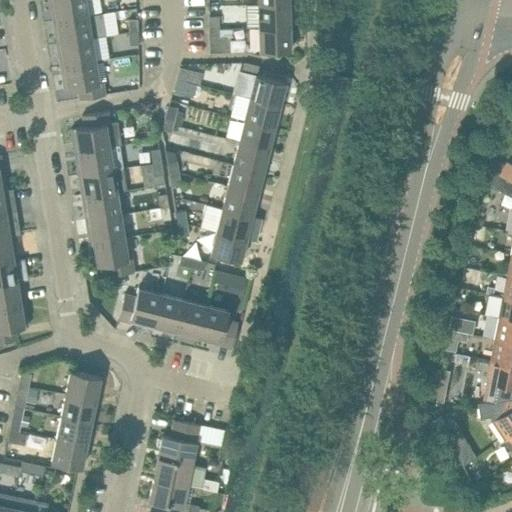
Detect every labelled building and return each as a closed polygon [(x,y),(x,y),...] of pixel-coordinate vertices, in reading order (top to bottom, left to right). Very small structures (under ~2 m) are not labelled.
[(87,15),(85,0),(49,0),(53,21),(87,15)] [(289,27),(289,4),(257,5),(258,28),(289,27)] [(101,13),(87,15),(53,21),(57,43),(91,38),(91,35),(105,33),(101,13)] [(209,16),(209,29),(218,29),(218,15),(209,16)] [(128,19),(128,32),(137,32),(137,18),(128,19)] [(290,50),(289,27),(258,28),(259,52),(270,51),(290,50)] [(219,37),(218,29),(209,29),(210,52),(231,51),(230,37),(219,37)] [(138,44),(137,32),(128,32),(129,44),(138,44)] [(95,60),(91,38),(57,43),(60,66),(95,60)] [(99,83),(95,60),(60,66),(64,89),(77,87),(79,99),(99,95),(105,95),(102,82),(99,83)] [(188,69),(179,66),(175,79),(184,81),(188,69)] [(285,81),(266,77),(242,71),(236,94),(249,98),(279,105),(285,81)] [(181,93),(184,81),(175,79),(172,90),(181,93)] [(274,127),(279,105),(249,98),(244,120),(274,127)] [(183,112),(176,110),(177,107),(168,105),(165,117),(174,120),(173,124),(180,126),(183,112)] [(117,122),(109,123),(107,110),(82,115),(84,126),(70,128),(74,152),(109,147),(109,146),(121,144),(117,122)] [(171,132),(173,124),(174,120),(165,117),(162,129),(171,132)] [(268,149),(274,127),(244,120),(238,142),(268,149)] [(262,172),(268,149),(238,142),(232,164),(262,172)] [(113,169),(109,147),(74,152),(78,175),(113,169)] [(165,148),(167,163),(169,175),(178,174),(174,151),(165,148)] [(150,150),(152,163),(161,161),(159,149),(150,150)] [(163,174),(161,161),(152,163),(154,175),(163,174)] [(257,194),(262,172),(232,164),(227,186),(257,194)] [(116,192),(113,169),(78,175),(82,197),(116,192)] [(180,186),(178,174),(169,175),(171,188),(180,186)] [(511,181),(503,176),(499,174),(493,185),(511,195),(511,181)] [(251,216),(257,194),(227,186),(221,208),(251,216)] [(5,189),(0,190),(0,213),(9,212),(8,203),(14,202),(11,188),(5,189)] [(120,214),(116,192),(82,197),(85,220),(120,214)] [(158,195),(160,208),(168,206),(166,194),(158,195)] [(170,219),(168,206),(160,208),(162,220),(170,219)] [(246,238),(251,216),(221,208),(216,230),(246,238)] [(175,212),(177,224),(186,223),(184,210),(175,212)] [(11,220),(9,212),(0,213),(0,236),(13,235),(13,234),(19,233),(16,219),(11,220)] [(124,237),(120,214),(85,220),(89,242),(124,237)] [(188,235),(186,223),(177,224),(179,237),(188,235)] [(240,261),(246,238),(216,230),(210,254),(221,256),(240,261)] [(0,259),(17,257),(13,235),(0,236),(0,259)] [(127,259),(124,237),(89,242),(93,266),(106,264),(108,275),(133,271),(131,259),(127,259)] [(191,267),(193,258),(181,255),(179,264),(191,267)] [(18,266),(17,257),(0,259),(0,282),(20,280),(20,279),(27,278),(27,277),(26,277),(24,265),(18,266)] [(205,262),(193,258),(191,267),(203,270),(205,262)] [(214,269),(211,281),(228,285),(231,273),(214,269)] [(511,275),(507,275),(503,296),(511,297),(511,275)] [(0,305),(24,302),(20,280),(0,282),(0,305)] [(152,327),(161,293),(157,292),(138,287),(135,296),(124,293),(118,318),(152,327)] [(174,333),(183,299),(161,293),(152,327),(174,333)] [(511,297),(503,296),(499,317),(511,319),(511,297)] [(196,338),(205,304),(183,299),(174,333),(196,338)] [(28,325),(24,302),(0,305),(0,341),(17,339),(15,327),(28,325)] [(228,310),(209,305),(205,304),(196,338),(231,347),(237,322),(226,319),(228,310)] [(511,319),(499,317),(495,339),(511,341),(511,319)] [(448,329),(446,337),(466,341),(468,333),(448,329)] [(511,341),(495,339),(491,360),(511,364),(511,341)] [(511,364),(491,360),(487,381),(509,386),(507,397),(511,396),(511,364)] [(69,370),(65,389),(65,394),(95,400),(100,376),(69,370)] [(21,371),(19,384),(27,386),(30,373),(21,371)] [(25,398),(27,386),(19,384),(14,406),(23,408),(25,398)] [(435,388),(432,401),(444,403),(447,390),(435,388)] [(28,389),(26,401),(35,403),(38,391),(28,389)] [(91,422),(95,400),(65,394),(60,416),(91,422)] [(505,440),(511,435),(511,396),(507,397),(506,399),(480,403),(482,417),(492,416),(494,420),(493,421),(505,440)] [(21,418),(23,408),(14,406),(9,429),(18,430),(21,418)] [(86,445),(91,422),(60,416),(55,438),(86,445)] [(159,446),(157,457),(191,464),(192,461),(196,440),(199,424),(173,419),(169,436),(162,434),(161,438),(157,437),(155,446),(159,446)] [(199,424),(196,440),(220,445),(223,429),(199,424)] [(27,434),(18,432),(18,430),(9,429),(7,441),(25,445),(27,434)] [(81,468),(86,445),(55,438),(51,462),(62,464),(81,468)] [(469,445),(456,454),(464,467),(478,458),(469,445)] [(205,466),(191,464),(157,457),(153,478),(187,485),(200,488),(202,478),(205,466)] [(0,471),(18,475),(19,471),(20,466),(0,462),(0,471)] [(20,466),(19,471),(43,476),(45,467),(21,462),(20,466)] [(182,507),(187,485),(153,478),(148,500),(167,504),(180,507),(182,507)] [(218,481),(202,478),(200,488),(216,491),(218,481)] [(0,511),(10,511),(14,497),(0,494),(0,511)] [(33,511),(36,502),(14,497),(10,511),(33,511)] [(45,511),(47,504),(36,502),(33,511),(45,511)] [(188,508),(187,511),(197,511),(199,505),(189,503),(188,508)]
